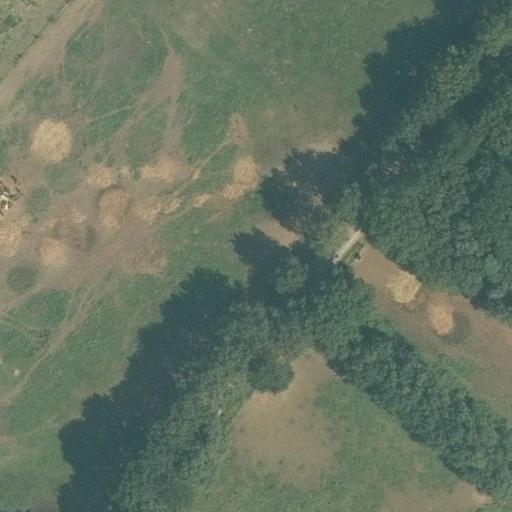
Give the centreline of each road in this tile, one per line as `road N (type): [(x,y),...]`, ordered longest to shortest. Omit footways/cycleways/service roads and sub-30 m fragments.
road 1 (unclassified): [(126,511),(511,43)]
road 2 (track): [(354,227),(379,253),(511,334)]
